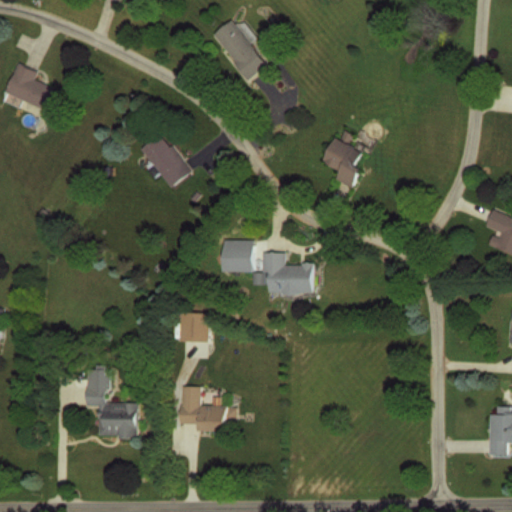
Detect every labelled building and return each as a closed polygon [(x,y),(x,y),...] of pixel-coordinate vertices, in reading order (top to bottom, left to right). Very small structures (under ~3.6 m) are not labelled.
[(216,33),(249,77),(268,62),(235,18),(216,33)] [(35,79),(39,69),(19,61),(7,92),(54,110),(62,89),(35,79)] [(171,185),(191,171),(163,132),(143,145),(171,185)] [(337,177),(351,183),(367,150),(335,135),(323,161),(341,169),(337,177)] [(491,242),(511,250),(511,215),(493,208),(486,224),(496,229),(491,242)] [(270,291),(315,292),(315,263),(286,263),(286,251),(264,251),(264,272),(256,272),(255,282),(270,282),(270,291)] [(227,429),(227,403),(202,403),(202,384),(182,384),(182,422),(197,422),(197,428),(227,429)] [(100,435),(139,435),(139,401),(106,401),(106,385),(87,385),(87,403),(100,403),(100,435)] [(509,442),(511,442),(511,411),(511,412),(511,405),(499,405),(499,413),(491,413),(491,453),(509,454),(509,442)]
